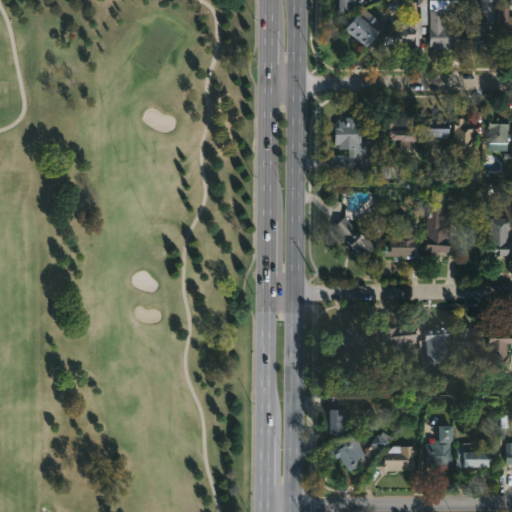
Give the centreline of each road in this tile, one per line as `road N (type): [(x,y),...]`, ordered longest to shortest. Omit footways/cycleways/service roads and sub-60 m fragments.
road 1 (secondary): [(294,511),(299,0)]
road 2 (residential): [(511,505),(265,509)]
road 3 (residential): [(511,294),(267,293)]
road 4 (residential): [(511,82),(271,84)]
road 5 (secondary): [(267,293),(266,433)]
road 6 (secondary): [(271,84),(268,221)]
